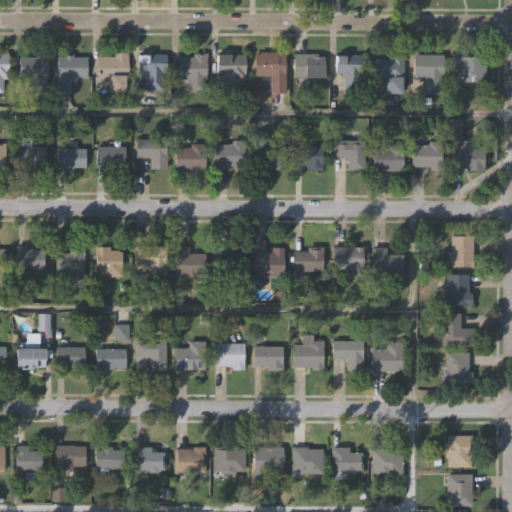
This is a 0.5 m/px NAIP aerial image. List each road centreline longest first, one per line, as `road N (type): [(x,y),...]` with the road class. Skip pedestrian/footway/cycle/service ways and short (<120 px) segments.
road 1 (residential): [(509,22),(0,20)]
road 2 (residential): [(506,410),(0,408)]
road 3 (residential): [(506,210),(0,209)]
road 4 (residential): [(507,154),(506,511)]
road 5 (residential): [(509,0),(507,154)]
